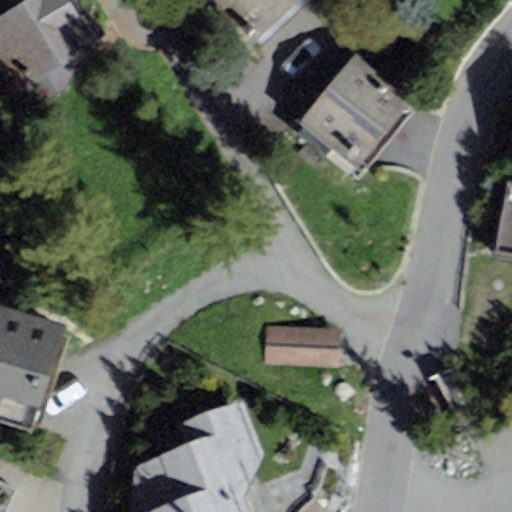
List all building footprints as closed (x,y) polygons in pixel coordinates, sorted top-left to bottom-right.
[(100,42),(73,0),(0,0),(0,4),(6,13),(0,16),(0,49),(24,89),(100,42)] [(206,0),(250,46),(300,0),(206,0)] [(357,54),(299,123),(355,171),(414,102),(357,54)] [(511,155),(507,156),(493,254),(511,257),(511,155)] [(63,326),(0,306),(0,420),(31,430),(63,326)] [(341,328),(268,325),(266,363),(339,366),(341,328)] [(183,444),(136,467),(131,511),(249,511),(245,497),(267,455),(244,401),(178,424),(183,444)] [(0,511),(3,511),(16,487),(0,479),(0,511)]
